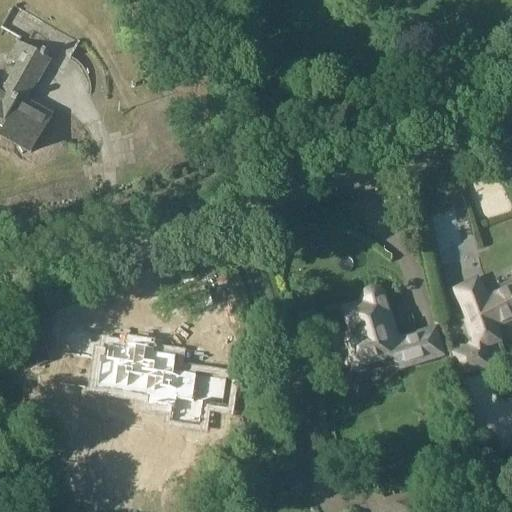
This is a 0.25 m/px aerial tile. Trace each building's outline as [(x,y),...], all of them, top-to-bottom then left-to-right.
[(0,137),(27,154),(49,116),(24,102),(46,62),(15,45),(5,61),(15,67),(2,89),(0,87),(0,137)] [(500,345),(496,329),(511,321),(511,286),(484,300),(475,282),(452,293),(452,294),(454,294),(464,314),(473,346),(451,353),(459,379),(491,369),(485,350),(500,345)] [(396,374),(446,358),(437,328),(399,340),(386,297),(385,293),(380,289),(375,288),(370,288),(365,290),(361,295),(359,300),(360,303),(339,309),(347,336),(340,338),(330,342),(339,373),(349,370),(350,375),(354,373),(358,376),(368,373),(370,369),(392,362),(396,374)] [(30,371),(50,364),(43,346),(23,354),(30,371)] [(146,407),(170,410),(173,411),(174,401),(190,403),(194,376),(172,373),(174,357),(151,354),(152,350),(143,348),(142,352),(133,350),(134,347),(125,346),(124,350),(106,347),(104,360),(98,359),(94,389),(147,397),(146,407)] [(298,477),(286,467),(269,486),(280,496),(298,477)] [(421,511),(419,500),(395,504),(396,511),(421,511)]
